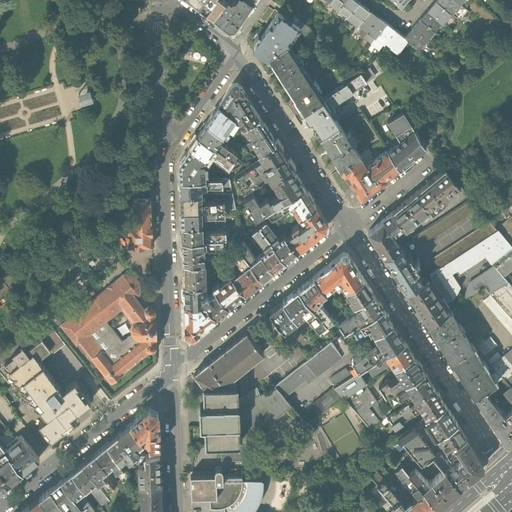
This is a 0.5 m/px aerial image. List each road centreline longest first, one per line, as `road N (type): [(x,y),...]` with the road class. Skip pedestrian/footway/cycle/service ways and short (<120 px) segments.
road 1 (residential): [(510,476),(348,227)]
road 2 (residential): [(348,227),(191,354),(170,356)]
road 3 (residential): [(171,382),(144,393),(0,510)]
road 4 (residential): [(170,356),(162,142)]
road 5 (residential): [(348,227),(232,51)]
road 6 (residential): [(162,142),(156,3)]
road 7 (residential): [(176,511),(171,382)]
road 8 (residential): [(162,142),(180,137),(229,68),(232,51)]
